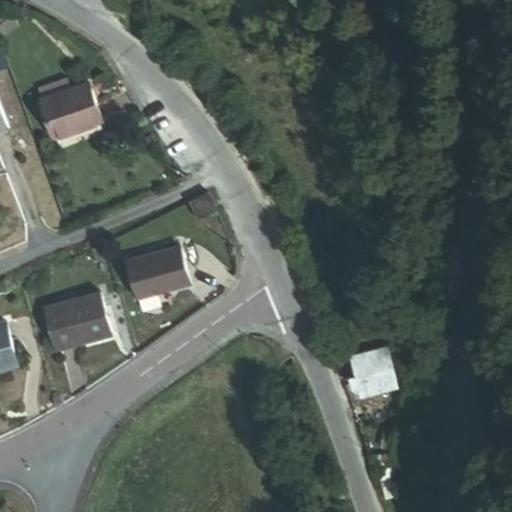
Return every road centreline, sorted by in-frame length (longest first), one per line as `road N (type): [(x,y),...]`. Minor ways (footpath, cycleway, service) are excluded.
road 1 (tertiary): [(456,511),(481,113),(473,0)]
road 2 (residential): [(65,425),(284,282)]
road 3 (residential): [(226,172),(142,60),(43,0)]
road 4 (residential): [(0,270),(226,172)]
road 5 (residential): [(362,511),(284,282)]
road 6 (residential): [(284,282),(226,172)]
